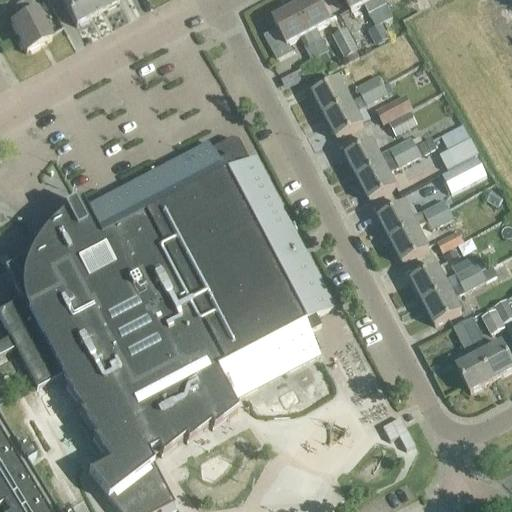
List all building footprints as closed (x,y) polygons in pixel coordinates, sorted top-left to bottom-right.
[(69,0),(62,4),(76,30),(97,19),(87,0),(69,0)] [(87,0),(97,19),(119,7),(114,0),(87,0)] [(364,9),(369,18),(377,13),(370,0),(343,0),(352,16),(364,9)] [(370,0),(377,13),(386,9),(381,0),(370,0)] [(430,0),(410,0),(415,13),(433,6),(430,0)] [(330,55),(319,33),(329,28),(315,1),(294,13),(320,61),(330,55)] [(26,57),(51,43),(36,14),(34,15),(27,2),(13,10),(20,23),(10,28),(26,57)] [(476,3),(442,24),(454,43),(487,23),(476,3)] [(384,27),(393,22),(387,8),(386,9),(377,13),(384,27)] [(320,61),(294,13),(273,24),(278,33),(263,40),(277,66),(293,57),(289,49),(302,42),(312,64),(320,61)] [(377,13),(369,18),(376,31),(384,27),(377,13)] [(487,23),(454,43),(465,62),(499,41),(487,23)] [(382,29),(368,36),(375,50),(389,43),(382,29)] [(347,32),(333,40),(345,62),(359,55),(347,32)] [(499,41),(465,62),(476,80),(510,59),(499,41)] [(432,56),(439,52),(433,42),(426,46),(432,56)] [(445,62),(439,52),(432,56),(438,67),(445,62)] [(511,62),(510,59),(476,80),(488,99),(511,84),(511,62)] [(321,63),(302,73),(308,84),(327,74),(321,63)] [(454,80),(460,90),(467,86),(461,75),(454,80)] [(379,81),(358,92),(362,100),(384,89),(379,81)] [(339,84),(312,98),(324,120),(351,106),(339,84)] [(473,96),(467,86),(460,90),(466,100),(473,96)] [(336,143),(362,129),(356,116),(367,112),(367,110),(389,99),(384,89),(362,100),(351,106),(324,120),(336,143)] [(406,100),(377,115),(384,130),(388,127),(410,116),(413,115),(406,100)] [(410,116),(388,127),(395,140),(417,129),(410,116)] [(464,131),(443,142),(450,155),(471,144),(464,131)] [(3,312),(0,313),(0,323),(9,341),(14,351),(36,393),(61,380),(62,382),(64,381),(69,390),(64,392),(82,416),(77,418),(95,441),(91,443),(109,467),(91,481),(90,480),(89,481),(112,511),(158,511),(170,506),(172,509),(173,508),(147,458),(156,453),(160,461),(183,443),(186,448),(209,430),(211,434),(236,415),(231,406),(238,402),(261,391),(261,390),(271,385),(280,381),(280,380),(284,378),(312,364),(312,363),(315,361),(316,362),(318,360),(308,340),(311,338),(310,338),(313,337),(316,328),(313,323),(333,312),(303,255),(300,257),(295,248),(299,246),(254,161),(248,165),(237,145),(230,143),(210,153),(206,146),(184,158),(184,159),(180,160),(177,162),(173,164),(171,165),(173,168),(162,174),(160,170),(122,190),(122,191),(119,192),(80,212),(81,215),(48,232),(48,231),(47,232),(59,256),(43,264),(37,253),(4,271),(20,303),(3,312)] [(395,163),(417,151),(412,143),(391,154),(395,163)] [(417,151),(395,163),(400,173),(422,161),(436,154),(431,144),(429,145),(418,151),(417,151)] [(345,161),(357,183),(383,169),(395,163),(391,154),(379,160),(372,146),(345,161)] [(511,158),(505,147),(498,152),(504,162),(511,158)] [(383,169),(357,183),(368,205),(395,191),(388,178),(399,173),(395,163),(383,169)] [(487,179),(478,163),(442,181),(451,198),(487,179)] [(427,225),(449,213),(445,205),(423,216),(427,225)] [(377,222),(389,245),(416,231),(427,225),(423,216),(412,222),(404,208),(377,222)] [(449,213),(427,225),(432,235),(455,224),(449,213)] [(416,231),(389,245),(401,268),(428,253),(421,241),(432,235),(427,225),(416,231)] [(458,236),(437,247),(442,258),(464,247),(458,236)] [(454,255),(444,260),(447,266),(458,261),(454,255)] [(410,285),(422,307),(482,276),(478,267),(444,285),(437,271),(410,285)] [(434,330),(461,316),(454,303),(487,286),(487,285),(496,281),(491,272),(482,276),(422,307),(434,330)] [(495,310),(504,328),(511,323),(511,314),(507,304),(495,310)] [(482,321),(491,339),(505,333),(496,314),(482,321)] [(493,386),(511,375),(511,367),(501,347),(489,354),(472,322),(463,327),(493,386)] [(470,398),(493,386),(463,327),(454,332),(471,364),(456,371),(470,398)] [(0,510),(1,510),(2,511),(54,511),(27,466),(35,461),(25,445),(17,450),(0,422),(0,407),(1,406),(0,404),(0,358),(14,352),(8,341),(0,345),(0,510)] [(400,421),(382,431),(390,445),(398,441),(406,454),(415,449),(400,421)]
